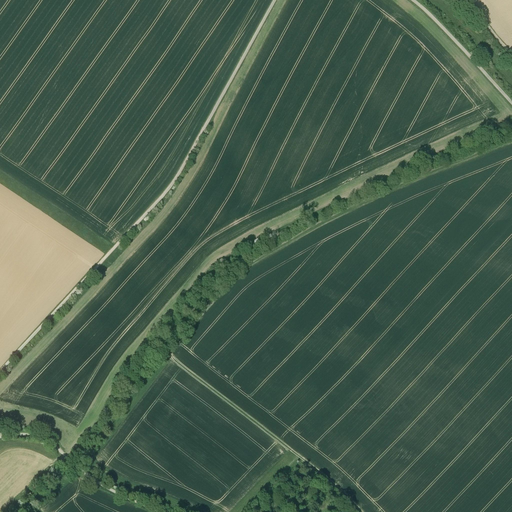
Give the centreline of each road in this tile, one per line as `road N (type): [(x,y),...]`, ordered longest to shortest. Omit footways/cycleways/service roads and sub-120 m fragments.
road 1 (track): [(361,511),(168,350),(242,266),(391,187),(511,139)]
road 2 (unclassified): [(0,370),(169,187),(274,0)]
road 3 (unclassified): [(162,511),(97,481),(35,431),(0,432)]
road 4 (unclassified): [(511,103),(411,0)]
